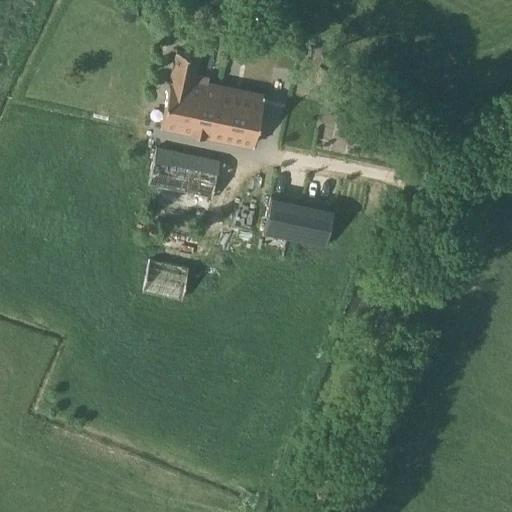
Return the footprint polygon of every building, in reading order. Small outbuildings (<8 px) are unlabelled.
[(160,125),(208,135),(218,85),(207,83),(208,77),(192,74),(196,54),(176,49),(160,125)] [(252,144),(262,93),(218,85),(208,135),(252,144)] [(157,147),(149,183),(206,195),(205,198),(210,199),(218,160),(157,147)] [(333,208),(271,195),(263,232),(325,245),(333,208)] [(182,298),(188,266),(150,258),(143,290),(182,298)]
